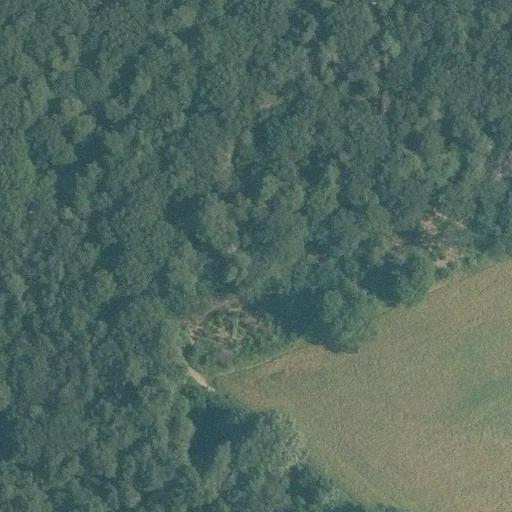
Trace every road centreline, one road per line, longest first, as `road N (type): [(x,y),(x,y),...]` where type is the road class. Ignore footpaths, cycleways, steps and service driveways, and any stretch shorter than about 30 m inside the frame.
road 1 (track): [(33,182),(244,405),(365,511)]
road 2 (track): [(33,182),(295,0)]
